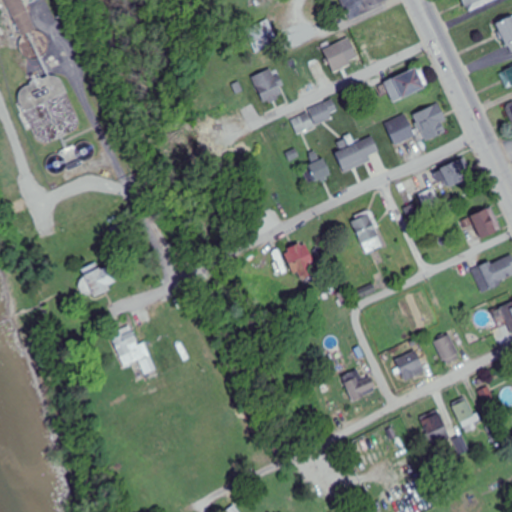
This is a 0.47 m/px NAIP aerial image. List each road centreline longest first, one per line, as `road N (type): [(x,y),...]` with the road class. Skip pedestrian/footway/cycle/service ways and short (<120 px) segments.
road 1 (residential): [(511,348),(204,505)]
road 2 (residential): [(202,264),(484,136)]
road 3 (residential): [(511,234),(353,315),(399,403)]
road 4 (primary): [(511,192),(422,0)]
road 5 (residential): [(440,37),(314,104)]
